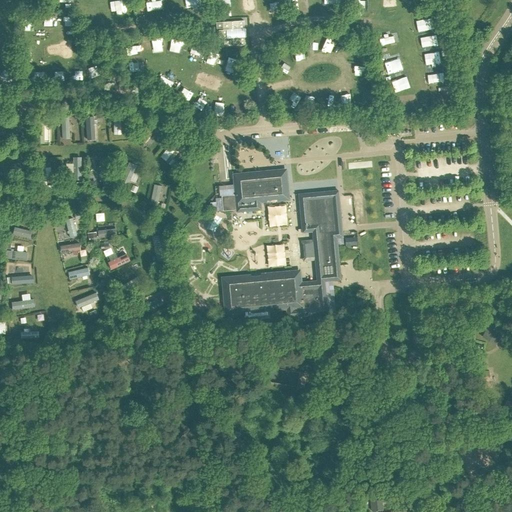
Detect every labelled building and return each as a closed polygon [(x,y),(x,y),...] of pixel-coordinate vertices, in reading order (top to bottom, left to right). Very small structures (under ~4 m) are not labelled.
[(244,45),(243,21),(222,21),(223,45),(244,45)] [(422,39),(434,38),(433,27),(421,27),(422,39)] [(67,45),(52,49),(54,58),(70,54),(67,45)] [(379,49),(382,57),(393,53),(390,46),(379,49)] [(190,51),(185,59),(193,64),(198,56),(190,51)] [(435,98),(448,97),(448,87),(435,88),(435,98)] [(85,141),(95,140),(93,125),(84,125),(85,141)] [(121,127),(113,128),(113,140),(121,140),(121,127)] [(163,132),(168,136),(171,131),(167,128),(163,132)] [(164,165),(171,159),(167,154),(159,160),(164,165)] [(223,211),(235,210),(236,212),(261,209),(261,201),(289,199),(286,169),(234,174),(233,174),(235,195),(221,196),(223,211)] [(129,183),(132,186),(138,179),(134,176),(129,183)] [(286,308),(287,315),(287,317),(328,313),(325,289),(325,281),(341,280),(339,265),(337,238),(342,237),(338,191),(306,194),(307,208),(300,209),(303,233),(312,232),(316,267),(317,281),(300,282),(299,271),(223,278),(226,313),(241,312),(252,312),(252,311),(286,308)] [(152,203),(156,206),(160,201),(156,198),(152,203)] [(67,240),(76,240),(75,224),(81,224),(81,220),(67,220),(67,240)] [(272,223),(262,225),(266,239),(275,237),(272,223)] [(65,228),(54,231),(57,240),(68,237),(65,228)] [(29,243),(31,236),(14,232),(12,238),(29,243)] [(97,232),(97,241),(112,241),(111,232),(97,232)] [(6,255),(5,263),(27,263),(27,255),(6,255)] [(126,256),(113,261),(116,269),(129,264),(126,256)] [(67,272),(68,283),(90,282),(89,271),(67,272)] [(7,279),(7,286),(23,286),(23,278),(7,279)] [(129,288),(137,283),(135,279),(127,284),(129,288)] [(97,315),(94,309),(88,312),(91,317),(97,315)] [(494,347),(503,331),(489,323),(480,337),(487,342),(494,347)] [(491,389),(489,371),(473,373),(475,390),(483,389),(483,390),(491,389)] [(511,392),(510,392),(502,406),(511,411),(511,392)]
